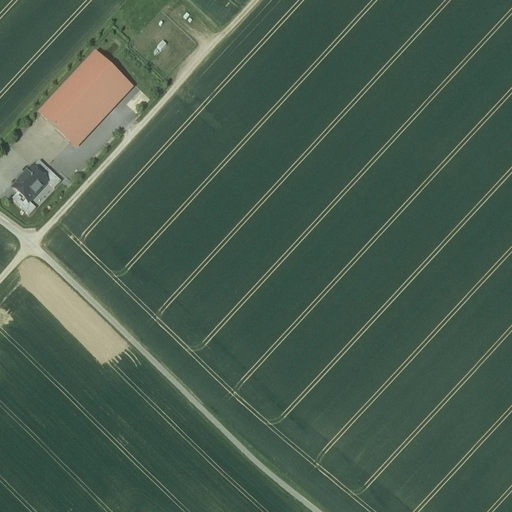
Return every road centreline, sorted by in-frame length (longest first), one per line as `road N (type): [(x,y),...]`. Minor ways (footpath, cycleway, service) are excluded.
road 1 (track): [(0,219),(239,447),(320,511)]
road 2 (track): [(257,0),(0,279)]
